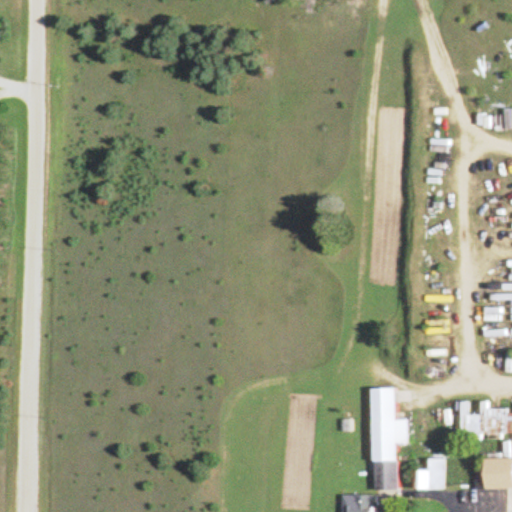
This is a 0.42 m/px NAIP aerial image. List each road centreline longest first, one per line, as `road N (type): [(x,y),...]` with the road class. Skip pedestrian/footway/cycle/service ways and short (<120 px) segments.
road 1 (residential): [(26,511),(35,0)]
road 2 (track): [(362,307),(332,368),(256,382),(225,408),(221,511)]
